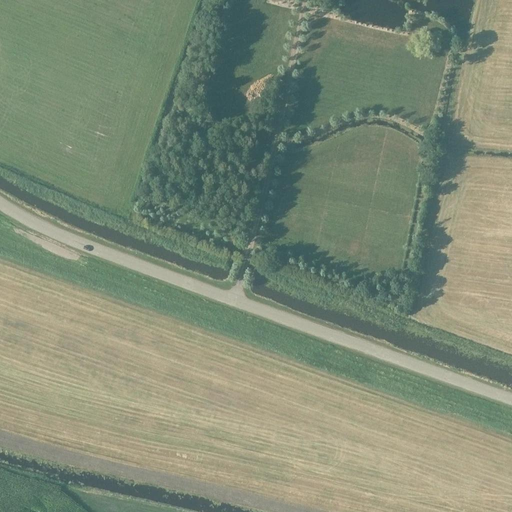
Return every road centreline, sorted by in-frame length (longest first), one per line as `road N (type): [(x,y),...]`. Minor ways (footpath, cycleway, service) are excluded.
road 1 (tertiary): [(511,399),(101,252),(0,203)]
road 2 (track): [(236,299),(306,0)]
